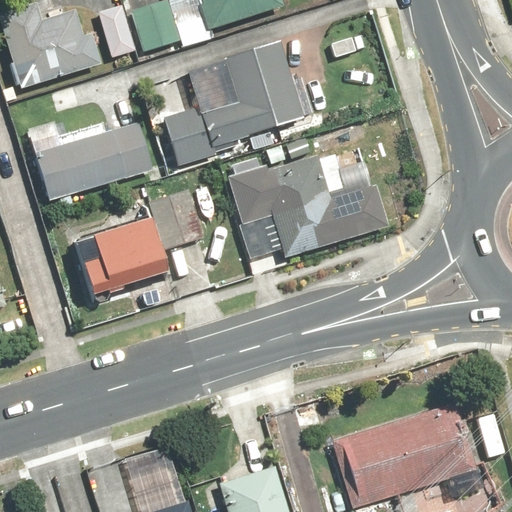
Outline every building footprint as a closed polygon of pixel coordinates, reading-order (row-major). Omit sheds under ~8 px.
[(191,0),(202,38),(282,15),(277,0),(191,0)] [(125,13),(138,57),(177,46),(164,2),(125,13)] [(34,6),(0,15),(0,49),(13,95),(97,70),(80,13),(40,25),(34,6)] [(115,6),(91,13),(106,65),(130,58),(115,6)] [(155,121),(171,178),(218,164),(214,152),(301,126),(277,42),(206,62),(218,103),(155,121)] [(136,127),(29,158),(42,205),(150,174),(136,127)] [(321,157),(245,179),(267,257),(344,235),(321,157)] [(143,206),(157,254),(200,241),(186,193),(143,206)] [(139,218),(69,238),(87,299),(157,279),(139,218)] [(452,406),(324,442),(343,510),(471,474),(452,406)] [(281,511),(269,469),(214,485),(221,511),(281,511)] [(449,511),(447,503),(416,511),(449,511)]
